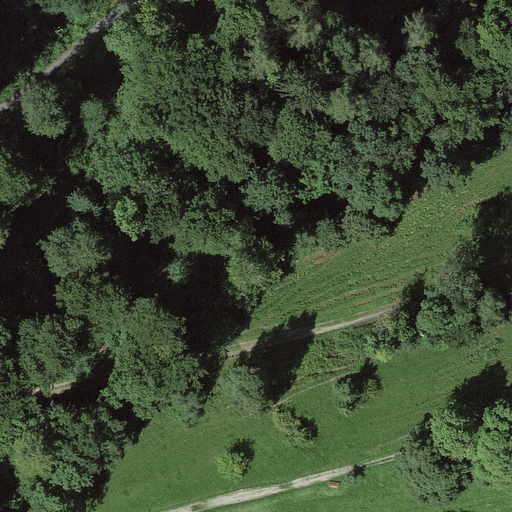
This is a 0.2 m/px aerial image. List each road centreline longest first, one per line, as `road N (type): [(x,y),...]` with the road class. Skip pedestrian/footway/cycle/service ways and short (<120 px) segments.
road 1 (track): [(0,402),(308,331),(511,268)]
road 2 (track): [(138,0),(60,73),(0,114)]
